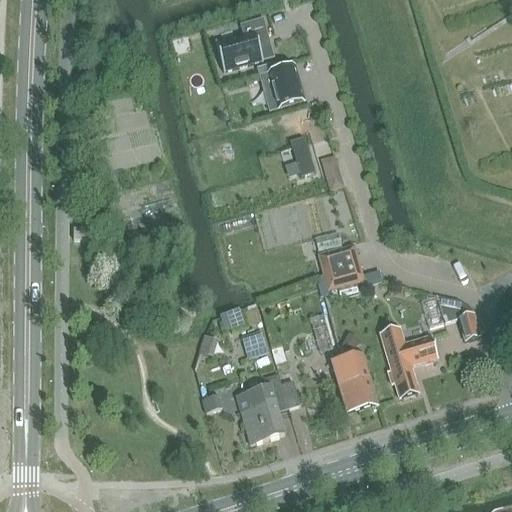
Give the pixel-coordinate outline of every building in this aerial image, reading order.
[(244,40),(216,48),(223,75),(263,64),(258,47),(269,43),(263,22),(240,28),(244,40)] [(295,69),(260,79),(263,91),(271,89),(278,112),(305,104),(295,69)] [(336,161),(322,165),(330,192),(343,188),(336,161)] [(88,243),(88,232),(74,232),(73,243),(88,243)] [(315,256),(341,249),(338,237),(312,243),(315,256)] [(317,257),(321,270),(327,294),(363,285),(354,248),(317,257)] [(458,304),(436,300),(444,326),(458,322),(459,322),(474,318),(472,313),(458,304)] [(465,345),(481,341),(475,318),(474,318),(459,322),(465,345)] [(404,348),(403,345),(399,332),(380,338),(391,375),(388,376),(392,388),(395,388),(399,403),(419,397),(411,370),(438,362),(431,340),(404,348)] [(351,338),(345,349),(355,355),(361,345),(351,338)] [(289,349),(275,353),(280,371),(294,367),(289,349)] [(343,363),(331,366),(339,391),(347,419),(378,409),(361,357),(343,363)] [(278,416),(288,413),(281,389),(279,381),(263,386),(265,393),(236,401),(250,448),(284,438),(278,416)] [(281,389),(288,413),(300,410),(293,385),(281,389)] [(218,399),(203,404),(206,416),(221,412),(218,399)]
